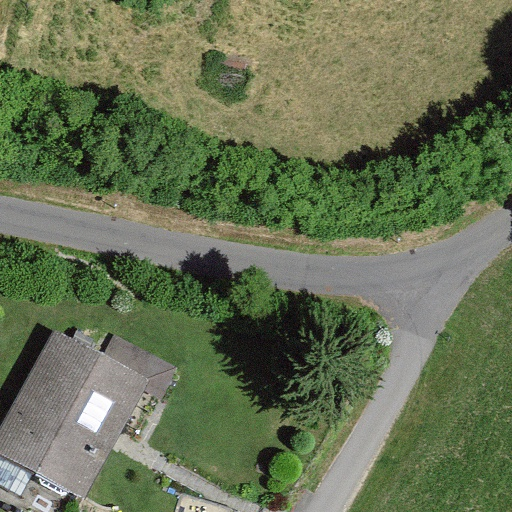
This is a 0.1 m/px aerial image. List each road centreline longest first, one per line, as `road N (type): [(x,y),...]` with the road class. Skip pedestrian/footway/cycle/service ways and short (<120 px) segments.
road 1 (unclassified): [(437,265),(407,275),(260,262),(0,207)]
road 2 (residential): [(329,511),(401,387),(437,265)]
